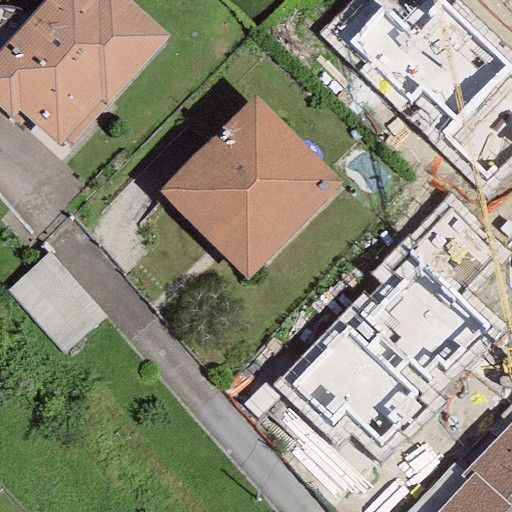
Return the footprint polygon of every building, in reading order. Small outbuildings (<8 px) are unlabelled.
[(64,0),(39,29),(0,74),(0,104),(11,115),(20,105),(57,138),(99,91),(106,97),(155,42),(108,0),(107,0),(96,12),(83,0),(64,0)] [(422,124),(494,49),(443,0),(441,0),(411,31),(378,0),(357,0),(327,32),(422,124)] [(0,74),(39,29),(32,22),(15,12),(0,10),(0,74)] [(511,67),(510,66),(442,140),(488,182),(511,155),(511,67)] [(245,273),(329,188),(254,113),(169,198),(245,273)] [(497,324),(409,241),(264,395),(353,478),(497,324)] [(51,258),(12,290),(64,353),(104,321),(51,258)] [(511,511),(511,440),(441,511),(511,511)]
